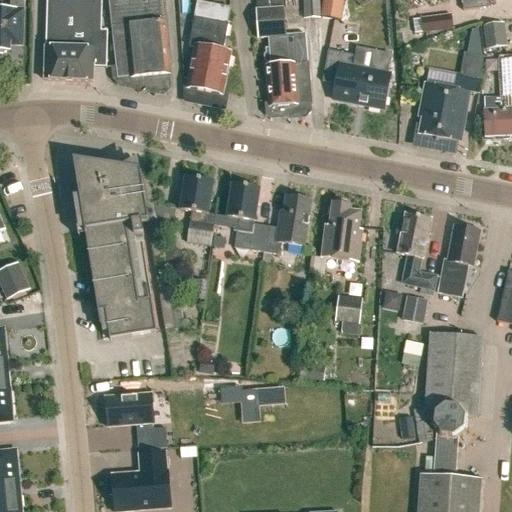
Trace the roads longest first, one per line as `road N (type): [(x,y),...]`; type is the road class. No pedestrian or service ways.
road 1 (secondary): [(511,195),(148,125),(23,115)]
road 2 (residential): [(23,115),(53,239),(81,511)]
